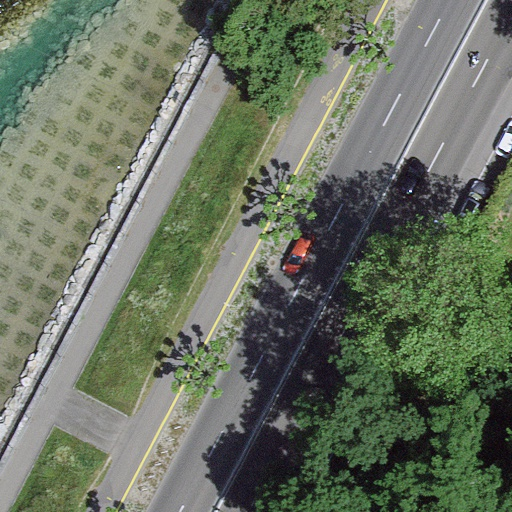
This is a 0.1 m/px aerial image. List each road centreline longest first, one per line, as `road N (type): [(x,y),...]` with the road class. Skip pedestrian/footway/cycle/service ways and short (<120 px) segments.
road 1 (primary): [(451,0),(183,511)]
road 2 (primary): [(258,511),(511,29)]
